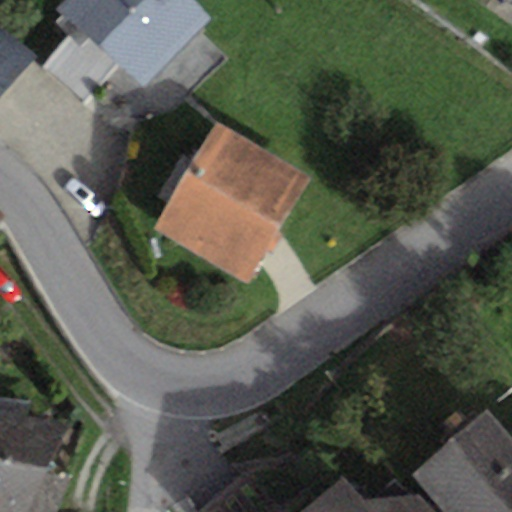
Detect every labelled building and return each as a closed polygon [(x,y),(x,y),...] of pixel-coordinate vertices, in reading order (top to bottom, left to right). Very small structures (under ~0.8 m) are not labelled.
[(195,0),(65,0),(58,7),(76,24),(41,68),(87,103),(118,63),(143,87),(211,15),(195,0)] [(0,28),(0,101),(36,57),(0,28)] [(218,123),(155,230),(247,284),(310,176),(218,123)] [(0,511),(58,511),(71,479),(46,474),(74,421),(27,416),(32,399),(0,397),(0,511)] [(511,511),(511,446),(488,418),(423,475),(455,511),(511,511)] [(345,490),(318,511),(415,511),(407,502),(358,506),(345,490)]
